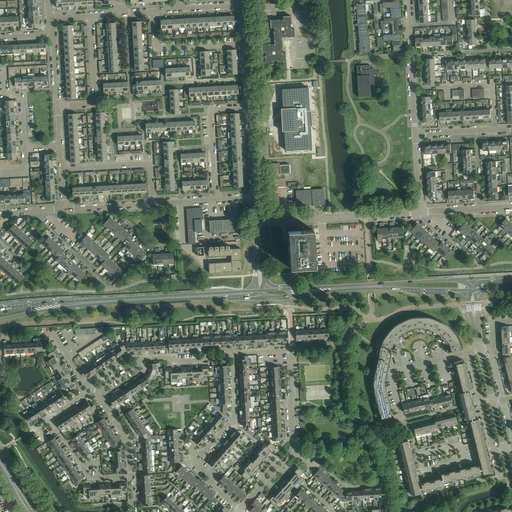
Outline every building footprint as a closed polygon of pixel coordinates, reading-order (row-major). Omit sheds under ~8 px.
[(391,7),(391,18),(401,18),(400,18),(399,2),(400,2),(383,3),(383,4),(380,4),(380,13),(383,13),(383,8),(391,7)] [(357,20),(366,20),(365,4),(356,4),(356,5),(357,20)] [(274,44),(261,44),(261,53),(264,52),(265,65),(273,65),(273,62),(286,62),(285,53),(283,53),(282,38),(295,37),(294,29),(292,29),(291,16),(283,17),(283,19),(270,20),(270,28),(273,28),(274,44)] [(38,17),(29,18),(29,24),(28,24),(29,28),(35,28),(35,24),(38,24),(38,17)] [(401,18),(391,18),(384,19),(384,21),(381,21),(381,30),(384,30),(384,24),(392,23),(393,35),(402,34),(401,34),(401,18)] [(366,20),(357,20),(358,37),(369,36),(367,36),(366,20)] [(383,37),(380,37),(380,46),(384,46),(383,40),(393,40),(393,51),(403,51),(403,50),(402,50),(401,35),(402,34),(393,35),(383,35),(383,37)] [(369,36),(358,37),(359,37),(360,53),(359,53),(370,52),(369,37),(369,36)] [(152,60),(153,64),(153,68),(158,68),(161,68),(163,67),(163,60),(152,60)] [(370,65),(360,66),(356,66),(358,97),(371,97),(370,86),(374,85),(373,68),(370,69),(370,65)] [(305,88),(278,89),(282,151),(308,149),(305,88)] [(270,179),(267,179),(268,188),(285,187),(285,178),(283,178),(283,174),(290,174),(289,164),(279,165),(279,163),(271,164),(272,175),(270,175),(270,179)] [(296,206),(310,206),(310,205),(313,204),(313,205),(324,205),(323,189),(296,191),(296,206)] [(201,220),(203,219),(202,208),(186,209),(188,245),(195,244),(195,232),(202,232),(201,220)] [(103,225),(107,228),(114,220),(110,217),(103,225)] [(500,226),(504,230),(510,222),(506,218),(500,226)] [(209,221),(210,233),(234,232),(234,219),(227,220),(210,221),(209,221)] [(114,220),(107,228),(111,231),(118,224),(114,220)] [(457,230),(461,234),(468,226),(464,222),(457,230)] [(410,231),(414,235),(421,227),(417,223),(410,231)] [(7,232),(11,235),(18,227),(14,224),(7,232)] [(118,224),(111,231),(115,235),(122,227),(118,224)] [(468,226),(461,234),(465,237),(472,229),(468,226)] [(18,227),(11,235),(15,238),(22,231),(18,227)] [(122,227),(115,235),(118,238),(125,231),(122,227)] [(421,227),(414,235),(418,238),(424,230),(421,227)] [(472,229),(465,237),(469,240),(476,233),(472,229)] [(288,232),(290,268),(302,268),(304,267),(304,268),(315,267),(313,240),(314,240),(315,239),(314,235),(313,235),(313,231),(313,230),(288,232)] [(424,230),(418,238),(421,242),(428,234),(424,230)] [(22,231),(15,238),(19,242),(26,234),(22,231)] [(125,231),(118,238),(122,242),(129,234),(125,231)] [(476,233),(469,240),(473,244),(480,236),(476,233)] [(26,234),(19,242),(23,245),(29,238),(26,234)] [(80,242),(84,246),(91,238),(87,234),(80,242)] [(129,234),(122,242),(126,245),(131,240),(133,238),(129,234)] [(428,234),(421,242),(425,245),(432,237),(428,234)] [(480,236),(473,244),(477,247),(483,239),(480,236)] [(42,244),(46,248),(53,240),(49,237),(42,244)] [(432,237),(425,245),(429,248),(436,241),(432,237)] [(29,238),(23,245),(27,249),(33,241),(29,238)] [(91,238),(84,246),(88,249),(95,241),(91,238)] [(483,239),(477,247),(480,251),(487,243),(483,239)] [(53,240),(46,248),(50,251),(57,244),(53,240)] [(126,245),(124,247),(128,251),(135,243),(131,240),(126,245)] [(95,241),(88,249),(91,253),(98,245),(95,241)] [(436,241),(429,248),(433,252),(435,250),(435,249),(440,244),(439,244),(436,241)] [(435,249),(435,250),(439,253),(445,245),(441,242),(439,244),(440,244),(435,249)] [(135,243),(128,251),(132,254),(139,246),(135,243)] [(487,243),(480,251),(484,254),(491,246),(487,243)] [(57,244),(50,251),(54,255),(61,247),(57,244)] [(98,245),(91,253),(95,256),(102,248),(98,245)] [(445,245),(439,253),(442,256),(449,249),(445,245)] [(139,246),(132,254),(136,258),(142,250),(139,246)] [(209,270),(209,273),(242,271),(240,248),(230,249),(229,249),(229,248),(229,246),(225,246),(226,249),(224,249),(223,246),(220,246),(220,249),(218,249),(218,246),(214,246),(215,250),(213,250),(212,247),(209,247),(209,249),(209,250),(208,250),(208,256),(231,255),(231,262),(208,264),(209,270)] [(491,246),(484,254),(488,258),(495,250),(491,246)] [(61,247),(54,255),(57,258),(58,258),(62,253),(63,253),(65,251),(61,247)] [(102,248),(95,256),(99,259),(106,252),(102,248)] [(449,249),(442,256),(446,260),(453,252),(449,249)] [(142,250),(136,258),(140,261),(146,253),(142,250)] [(106,252),(99,259),(103,263),(108,257),(110,255),(106,252)] [(58,258),(57,258),(55,260),(59,264),(66,256),(63,253),(62,253),(58,258)] [(70,259),(66,256),(59,264),(63,267),(70,259)] [(103,263),(101,265),(105,268),(112,261),(108,257),(103,263)] [(74,263),(70,259),(63,267),(67,271),(74,263)] [(5,260),(0,264),(0,269),(2,271),(8,263),(5,260)] [(112,261),(105,268),(109,272),(115,264),(112,261)] [(8,263),(2,271),(5,274),(12,266),(8,263)] [(74,263),(67,271),(71,274),(78,266),(74,263)] [(115,264),(109,272),(112,275),(119,267),(115,264)] [(12,266),(5,274),(9,277),(16,270),(12,266)] [(78,266),(71,274),(75,277),(82,270),(78,266)] [(119,267),(112,275),(116,279),(123,271),(119,267)] [(16,270),(9,277),(13,281),(20,273),(16,270)] [(82,270),(75,277),(79,281),(86,273),(82,270)] [(20,273),(13,281),(17,284),(24,277),(20,273)] [(399,352),(399,351),(401,349),(401,348),(401,347),(401,346),(401,345),(400,345),(400,344),(399,344),(398,344),(397,344),(397,345),(396,345),(393,349),(391,348),(391,346),(400,334),(413,328),(427,327),(440,333),(449,344),(451,352),(461,349),(460,344),(459,343),(459,342),(458,341),(458,340),(457,339),(456,337),(455,336),(451,330),(450,329),(449,329),(449,328),(447,327),(446,326),(445,325),(444,324),(443,324),(442,323),(434,319),(433,319),(431,318),(430,318),(428,318),(427,317),(425,317),(415,317),(414,318),(413,318),(411,318),(409,319),(408,319),(406,319),(406,320),(398,324),(397,324),(395,325),(394,326),(393,327),(391,329),(390,330),(384,338),(384,339),(383,340),(382,341),(382,342),(381,343),(381,345),(381,346),(380,350),(379,350),(378,350),(377,351),(377,352),(376,352),(376,353),(377,353),(377,354),(378,355),(379,355),(374,380),(373,381),(373,382),(373,384),(373,385),(373,386),(373,388),(374,389),(374,390),(382,423),(392,420),(383,384),(390,353),(393,353),(395,364),(396,365),(397,366),(398,366),(399,366),(400,365),(401,364),(401,363),(401,362),(398,353),(398,352),(399,352)] [(36,341),(36,342),(36,343),(37,352),(46,352),(45,344),(42,345),(42,341),(36,341)] [(122,343),(114,348),(119,356),(124,353),(122,351),(124,350),(127,350),(127,343),(122,343)] [(114,348),(109,351),(115,359),(119,356),(114,348)] [(50,359),(47,361),(50,366),(58,361),(56,358),(57,357),(60,355),(56,349),(47,354),(50,359)] [(109,351),(105,354),(110,362),(115,359),(109,351)] [(105,354),(100,357),(106,365),(110,362),(105,354)] [(237,365),(239,365),(248,364),(248,356),(241,356),(241,359),(237,359),(237,365)] [(500,362),(501,365),(511,362),(511,358),(511,356),(503,358),(504,361),(500,362)] [(100,357),(96,360),(101,368),(106,365),(100,357)] [(96,360),(91,363),(96,371),(101,368),(96,360)] [(419,485),(407,440),(399,442),(412,495),(420,493),(420,492),(423,492),(423,493),(444,487),(443,484),(480,474),(480,473),(482,473),(483,474),(491,472),(487,456),(486,453),(482,436),(483,436),(483,433),(481,433),(480,426),(481,426),(480,422),(479,422),(478,419),(475,419),(470,399),(468,390),(471,389),(470,385),(471,385),(470,381),(469,382),(467,375),(468,374),(467,371),(466,371),(464,362),(462,363),(461,360),(455,362),(463,393),(460,393),(466,420),(469,419),(478,455),(481,466),(478,466),(441,475),(442,479),(440,480),(439,480),(421,484),(421,485),(419,485)] [(58,361),(50,366),(53,371),(57,368),(59,373),(68,367),(65,363),(61,365),(58,361)] [(91,363),(87,366),(92,374),(96,371),(91,363)] [(152,371),(151,374),(156,377),(158,373),(158,363),(149,364),(149,370),(152,369),(152,371)] [(92,374),(87,366),(80,371),(84,377),(86,375),(88,379),(93,376),(92,374)] [(67,375),(68,374),(71,372),(68,367),(59,373),(62,377),(59,379),(62,384),(70,379),(67,375)] [(176,382),(182,381),(182,377),(187,377),(186,367),(181,368),(181,372),(176,372),(176,373),(176,382)] [(192,367),(186,367),(187,377),(192,377),(192,381),(198,380),(197,371),(192,372),(192,367)] [(503,373),(503,375),(511,373),(511,367),(506,369),(506,372),(503,373)] [(146,375),(141,378),(146,386),(154,381),(156,377),(151,374),(149,377),(148,378),(146,375)] [(135,383),(132,384),(137,392),(142,389),(137,381),(136,381),(135,378),(133,380),(135,383)] [(141,378),(137,381),(142,389),(146,386),(141,378)] [(62,384),(65,389),(68,387),(71,391),(80,386),(76,380),(72,382),(70,379),(62,384)] [(132,384),(128,387),(133,395),(137,392),(132,384)] [(128,387),(123,390),(128,398),(133,395),(128,387)] [(117,390),(119,393),(124,401),(128,398),(123,390),(121,392),(119,389),(117,390)] [(117,395),(114,396),(119,404),(124,401),(119,393),(117,390),(115,391),(117,395)] [(56,394),(61,402),(63,405),(65,404),(63,400),(65,398),(60,391),(56,394)] [(59,403),(59,404),(61,406),(63,405),(61,402),(56,394),(51,397),(56,405),(59,403)] [(114,396),(113,394),(108,398),(111,401),(108,403),(112,409),(119,404),(114,396)] [(444,395),(439,397),(441,405),(444,404),(445,408),(447,408),(444,395)] [(51,397),(47,400),(52,408),(54,411),(56,409),(55,408),(54,408),(54,407),(54,406),(56,405),(51,397)] [(228,398),(219,399),(219,407),(227,407),(227,404),(231,404),(230,398),(228,398)] [(434,398),(429,399),(430,406),(431,408),(433,407),(434,411),(437,410),(434,398)] [(50,409),(50,410),(52,412),(54,411),(52,408),(47,400),(42,403),(47,410),(50,409)] [(82,404),(83,405),(88,413),(96,408),(91,402),(89,404),(87,400),(82,404)] [(47,415),(45,412),(47,410),(42,403),(38,406),(43,413),(43,414),(45,417),(47,415)] [(83,405),(79,408),(84,416),(85,415),(88,413),(83,405)] [(38,406),(33,409),(38,416),(43,413),(38,406)] [(79,408),(74,411),(79,419),(82,417),(83,418),(86,417),(85,415),(84,416),(79,408)] [(33,409),(29,412),(34,419),(38,416),(33,409)] [(125,414),(128,418),(136,413),(135,412),(133,409),(125,414)] [(74,411),(70,414),(75,422),(76,421),(79,419),(74,411)] [(218,411),(214,416),(221,422),(225,418),(218,411)] [(34,419),(29,412),(24,415),(29,422),(34,419)] [(451,412),(449,413),(452,425),(457,424),(455,415),(452,416),(451,412)] [(136,413),(128,418),(131,423),(139,418),(137,415),(136,413)] [(70,414),(65,417),(70,425),(73,423),(74,424),(77,423),(76,421),(75,422),(70,414)] [(441,415),(438,415),(441,428),(447,426),(444,418),(442,419),(441,415)] [(214,416),(211,420),(218,426),(221,422),(214,416)] [(65,417),(60,420),(66,428),(67,427),(70,425),(65,417)] [(96,423),(99,428),(107,423),(104,418),(96,423)] [(139,418),(131,423),(134,427),(142,422),(141,421),(139,418)] [(249,419),(240,419),(240,425),(244,425),(245,428),(252,427),(251,418),(249,418),(249,419)] [(66,428),(60,420),(56,423),(61,431),(64,429),(65,430),(68,428),(67,427),(66,428)] [(211,420),(207,424),(214,430),(218,426),(211,420)] [(142,422),(134,427),(137,432),(145,427),(143,424),(142,422)] [(434,422),(429,424),(431,432),(432,435),(438,434),(436,429),(434,422)] [(107,423),(99,428),(102,432),(110,427),(107,423)] [(207,424),(203,428),(210,434),(214,430),(207,424)] [(145,427),(137,432),(140,437),(141,436),(142,437),(142,440),(144,440),(150,439),(150,434),(148,431),(150,430),(149,429),(147,425),(145,427)] [(110,427),(102,432),(105,437),(113,432),(110,427)] [(199,433),(200,432),(207,438),(210,434),(203,428),(201,431),(200,429),(197,432),(199,433)] [(236,430),(232,434),(239,440),(240,439),(243,436),(236,430)] [(281,432),(272,432),(272,441),(279,441),(279,437),(283,437),(283,431),(281,431),(281,432)] [(113,432),(105,437),(108,441),(116,436),(115,436),(113,432)] [(199,433),(196,436),(203,442),(207,438),(200,432),(199,433)] [(71,439),(73,442),(72,442),(72,443),(71,443),(70,444),(71,446),(82,439),(79,434),(71,439)] [(232,434),(229,438),(236,444),(238,441),(240,443),(242,440),(240,439),(239,440),(232,434)] [(116,436),(108,441),(113,449),(119,445),(117,442),(121,440),(117,435),(115,436),(116,436)] [(190,437),(193,440),(199,446),(203,442),(196,436),(194,439),(191,436),(190,437)] [(47,442),(50,447),(58,442),(55,437),(47,442)] [(229,438),(225,442),(232,448),(231,449),(232,451),(235,448),(233,447),(236,444),(229,438)] [(71,446),(72,448),(76,446),(77,449),(85,443),(82,439),(71,446)] [(58,442),(50,447),(53,452),(61,447),(58,442)] [(87,442),(85,443),(77,449),(80,453),(88,448),(90,446),(87,442)] [(221,446),(223,448),(223,447),(229,452),(231,449),(232,448),(225,442),(221,446)] [(270,450),(271,451),(270,452),(273,454),(277,449),(277,448),(275,447),(270,442),(267,446),(264,444),(263,444),(270,450)] [(270,450),(263,444),(256,452),(259,455),(256,459),(263,465),(267,461),(263,458),(270,450)] [(61,447),(53,452),(56,456),(63,451),(61,447)] [(223,448),(220,451),(227,458),(230,453),(229,452),(223,447),(223,448)] [(78,457),(81,455),(83,458),(91,453),(88,448),(80,453),(79,454),(77,455),(78,457)] [(63,451),(56,456),(59,461),(66,456),(63,451)] [(220,451),(216,455),(223,462),(227,458),(220,451)] [(216,455),(212,459),(219,466),(223,462),(216,455)] [(66,456),(59,461),(62,465),(69,460),(66,456)] [(219,466),(212,459),(209,464),(216,470),(219,466)] [(249,460),(245,464),(252,470),(256,466),(259,470),(263,465),(256,459),(252,463),(249,460)] [(69,460),(62,465),(65,470),(72,465),(69,460)] [(121,462),(112,462),(113,471),(117,471),(120,471),(120,468),(124,467),(124,461),(121,461),(121,462)] [(242,468),(245,471),(241,475),(248,482),(253,476),(250,473),(252,470),(245,464),(242,468)] [(72,465),(65,470),(68,474),(75,469),(72,465)] [(180,478),(181,477),(180,476),(186,469),(182,465),(176,472),(179,475),(177,476),(180,478)] [(296,466),(291,471),(294,473),(295,472),(296,473),(303,479),(300,476),(304,472),(296,466)] [(75,469),(68,474),(71,479),(78,474),(75,469)] [(186,469),(180,476),(181,477),(184,480),(190,473),(186,469)] [(317,482),(318,481),(317,480),(323,473),(319,469),(313,476),(316,478),(314,480),(317,482)] [(78,474),(71,479),(75,486),(82,482),(80,480),(83,477),(80,472),(78,474)] [(190,473),(184,480),(187,482),(185,484),(188,486),(189,484),(188,483),(194,476),(190,473)] [(285,478),(282,482),(289,489),(292,485),(295,487),(301,481),(303,479),(296,473),(294,475),(289,481),(285,478)] [(323,473),(317,480),(318,481),(321,483),(327,476),(323,473)] [(218,482),(222,485),(228,478),(224,475),(218,482)] [(194,476),(188,483),(189,484),(192,487),(193,485),(198,480),(194,476)] [(327,476),(321,483),(324,486),(322,487),(325,489),(326,488),(325,487),(331,480),(327,476)] [(193,485),(196,488),(195,489),(197,491),(199,490),(197,489),(203,482),(199,478),(198,480),(193,485)] [(228,478),(222,485),(226,489),(232,482),(228,478)] [(325,487),(326,488),(329,490),(335,483),(331,480),(325,487)] [(197,489),(199,490),(201,492),(208,485),(203,482),(197,489)] [(232,482),(226,489),(230,492),(236,486),(232,482)] [(278,486),(281,489),(278,493),(285,499),(289,495),(286,492),(289,489),(282,482),(278,486)] [(120,488),(116,488),(116,497),(118,497),(122,497),(122,493),(127,493),(127,483),(119,483),(120,488)] [(335,483),(329,490),(332,493),(331,494),(333,496),(334,495),(333,494),(339,487),(335,483)] [(99,489),(94,489),(94,498),(100,498),(100,494),(105,494),(105,484),(99,484),(99,489)] [(110,484),(105,484),(105,494),(110,494),(111,498),(116,497),(116,488),(111,488),(110,484)] [(208,485),(201,492),(204,495),(203,496),(205,498),(207,497),(205,496),(212,489),(208,485)] [(230,492),(234,496),(241,489),(236,486),(230,492)] [(333,494),(334,495),(337,498),(342,493),(343,492),(343,491),(339,487),(333,494)] [(212,489),(205,496),(207,497),(210,500),(210,499),(212,496),(216,493),(212,489)] [(234,496),(233,497),(237,501),(240,498),(242,501),(247,495),(241,489),(234,496)] [(299,502),(301,500),(299,499),(305,492),(301,489),(295,495),(298,498),(297,500),(299,502)] [(305,492),(299,499),(301,500),(303,503),(310,496),(305,492)] [(342,493),(337,498),(341,501),(352,501),(351,492),(345,492),(345,493),(344,493),(343,492),(342,493)] [(272,493),(267,498),(274,505),(278,501),(281,503),(285,499),(278,493),(275,496),(272,493)] [(161,503),(165,506),(171,500),(170,498),(167,496),(161,503)] [(310,496),(303,503),(306,505),(305,507),(307,509),(309,507),(307,506),(314,499),(310,496)] [(142,497),(140,497),(140,503),(144,503),(144,506),(152,505),(151,497),(142,497)] [(171,500),(165,506),(169,510),(175,503),(172,501),(174,499),(171,497),(170,498),(171,500)] [(249,511),(256,511),(260,508),(261,507),(261,506),(263,505),(256,499),(249,506),(252,508),(249,511)] [(307,506),(309,507),(311,510),(318,503),(314,499),(307,506)] [(216,504),(219,507),(215,511),(216,511),(225,511),(227,509),(218,502),(216,504)] [(175,503),(169,510),(171,511),(174,511),(179,507),(178,506),(175,503)] [(318,503),(311,510),(313,511),(316,511),(322,507),(318,503)]
